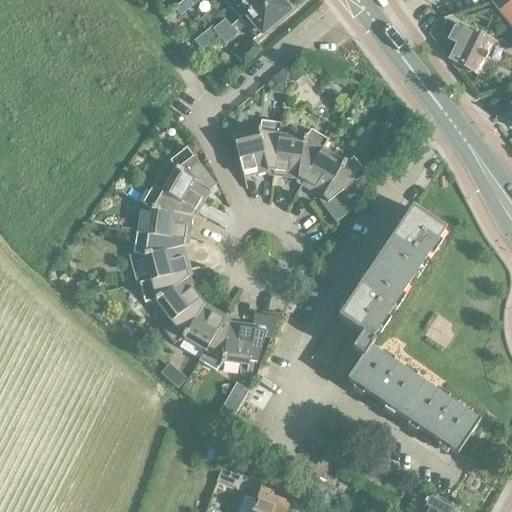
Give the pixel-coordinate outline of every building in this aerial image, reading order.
[(199,0),(185,0),(175,9),(181,16),(199,0)] [(224,0),(223,1),(233,12),(216,26),(214,23),(193,41),(201,51),(218,37),(218,38),(263,0),(224,0)] [(278,0),(263,0),(218,38),(224,45),(237,34),(237,33),(245,26),(255,39),(259,36),(259,37),(289,12),(278,0)] [(511,0),(488,0),(511,30),(511,0)] [(446,20),(438,36),(456,45),(448,61),(477,75),(493,43),(474,33),(473,33),(446,20)] [(243,66),(261,51),(252,41),(234,56),(243,66)] [(305,74),(299,66),(287,75),(294,83),(305,74)] [(267,175),(270,176),(276,136),(279,136),(281,124),(260,122),(259,127),(258,126),(257,131),(256,131),(256,133),(232,139),(233,141),(242,178),(266,172),(267,175)] [(222,144),(233,141),(232,139),(229,128),(216,131),(217,134),(222,144)] [(295,182),(298,184),(319,150),(322,151),(328,140),(310,130),(306,139),(279,136),(276,136),(270,176),(297,179),(295,182)] [(169,161),(175,171),(162,192),(162,193),(198,214),(210,193),(213,195),(218,191),(186,149),(169,161)] [(349,212),(371,179),(353,158),(344,164),(322,151),(319,150),(298,184),(322,198),(319,200),(337,221),(349,212)] [(195,219),(198,214),(162,193),(162,192),(152,186),(142,204),(150,208),(146,235),(188,241),(191,218),(195,219)] [(346,382),(369,397),(367,401),(376,408),(379,404),(411,426),(409,430),(418,436),(421,432),(456,456),(479,422),(370,349),(374,343),(371,341),(445,231),(411,209),(336,319),(337,320),(313,358),(347,380),(346,382)] [(187,247),(188,241),(146,235),(136,233),(133,254),(143,255),(150,280),(150,281),(190,271),(184,248),(187,247)] [(191,277),(190,271),(150,281),(150,280),(139,283),(144,304),(155,301),(170,321),(170,322),(203,298),(188,279),(191,277)] [(77,284),(81,299),(90,297),(86,282),(77,284)] [(206,302),(203,298),(170,322),(170,321),(160,329),(173,345),(182,338),(204,351),(204,352),(225,317),(204,305),(206,302)] [(253,313),(251,325),(274,328),(276,315),(253,313)] [(264,338),(252,336),(254,326),(230,323),(230,320),(225,317),(204,352),(204,351),(198,362),(216,372),(221,363),(236,365),(238,376),(247,378),(249,378),(251,363),(253,363),(253,364),(254,364),(264,338)] [(169,363),(162,372),(179,386),(186,378),(169,363)] [(322,457),(338,467),(349,449),(334,439),(333,439),(329,446),(322,457)] [(301,487),(319,500),(327,507),(336,493),(328,488),(307,477),(301,487)] [(261,486),(255,502),(244,498),(239,511),(286,511),(290,502),(270,495),(272,490),(261,486)] [(411,502),(405,511),(457,511),(458,511),(459,509),(428,492),(420,507),(411,502)]
